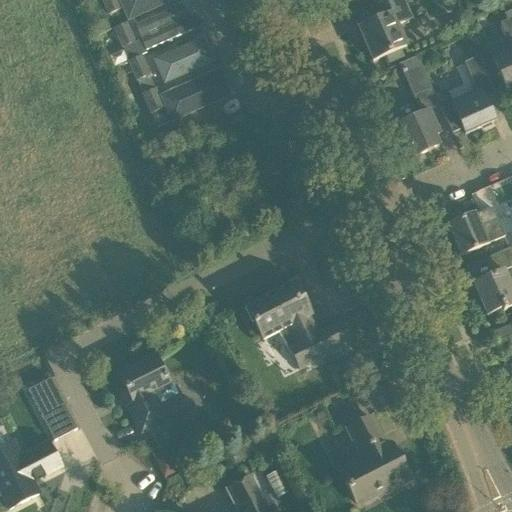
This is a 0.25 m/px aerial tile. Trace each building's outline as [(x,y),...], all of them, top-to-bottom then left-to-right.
[(0,0),(0,262),(88,217),(0,44),(0,0)] [(115,0),(101,0),(108,16),(120,11),(115,0)] [(116,0),(126,22),(176,0),(116,0)] [(377,21),(358,29),(372,62),(405,48),(396,26),(411,19),(401,0),(385,0),(371,7),(377,21)] [(129,27),(140,54),(198,29),(186,2),(129,27)] [(511,18),(499,24),(506,39),(501,42),(508,56),(493,63),(506,92),(511,89),(511,18)] [(122,49),(134,44),(126,24),(114,29),(122,49)] [(160,89),(214,64),(202,38),(148,62),(160,89)] [(137,82),(149,77),(140,57),(128,62),(137,82)] [(451,105),(440,109),(451,134),(462,129),(464,135),(494,122),(484,100),(495,95),(478,57),(463,64),(476,93),(450,104),(451,105)] [(412,97),(431,89),(419,63),(401,71),(412,97)] [(171,124),(231,97),(219,70),(158,96),(171,124)] [(151,115),(163,110),(154,90),(142,95),(151,115)] [(446,90),(435,95),(440,107),(451,102),(446,90)] [(428,112),(399,125),(414,158),(438,147),(434,137),(439,135),(428,112)] [(267,153),(279,155),(282,141),(271,138),(267,153)] [(461,257),(487,246),(505,238),(492,209),(474,217),(473,216),(448,227),(461,257)] [(492,278),(473,286),(486,316),(511,304),(511,293),(506,279),(511,276),(511,248),(484,261),(492,278)] [(311,316),(294,284),(245,309),(261,342),(279,332),(298,371),(350,345),(339,323),(318,334),(309,317),(311,316)] [(511,325),(494,334),(498,342),(498,343),(511,336),(511,325)] [(157,409),(175,399),(153,355),(117,374),(132,402),(126,405),(141,434),(164,422),(157,409)] [(354,361),(342,367),(348,379),(360,374),(354,361)] [(53,380),(31,391),(46,421),(67,410),(53,380)] [(341,474),(357,505),(376,495),(374,490),(399,476),(402,482),(408,479),(392,447),(387,450),(371,419),(348,431),(364,462),(341,474)] [(258,438),(228,454),(235,467),(265,451),(258,438)] [(60,468),(48,445),(19,459),(12,445),(0,451),(0,491),(9,509),(38,495),(31,483),(60,468)] [(166,454),(154,461),(164,480),(176,473),(166,454)] [(272,511),(271,509),(266,511),(250,480),(227,491),(238,511),(272,511)]
